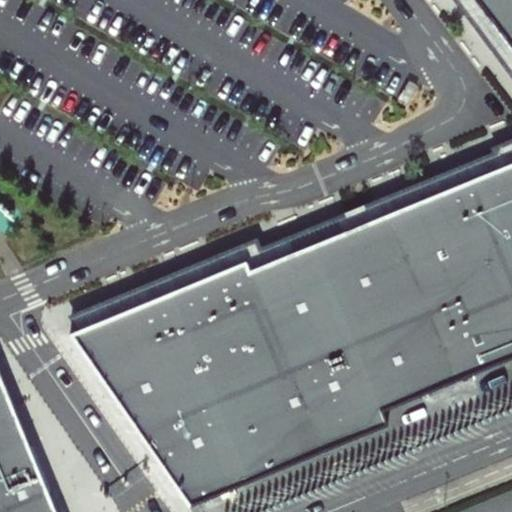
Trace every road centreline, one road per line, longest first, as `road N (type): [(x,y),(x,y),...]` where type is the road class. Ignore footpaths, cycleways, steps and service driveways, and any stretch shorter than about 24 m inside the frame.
road 1 (residential): [(0,299),(231,204),(313,181),(449,119),(464,88),(402,0)]
road 2 (residential): [(0,304),(143,511)]
road 3 (unclassified): [(324,511),(511,435)]
